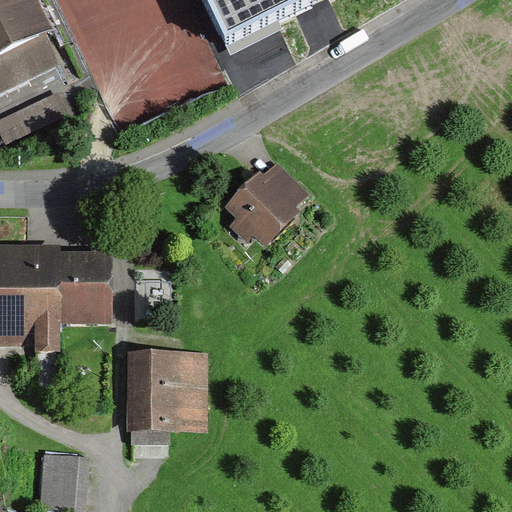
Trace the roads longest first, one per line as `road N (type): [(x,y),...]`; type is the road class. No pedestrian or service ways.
road 1 (tertiary): [(0,197),(123,183),(445,0)]
road 2 (track): [(111,470),(127,309),(123,183)]
road 3 (track): [(112,511),(111,470),(101,449),(0,401)]
